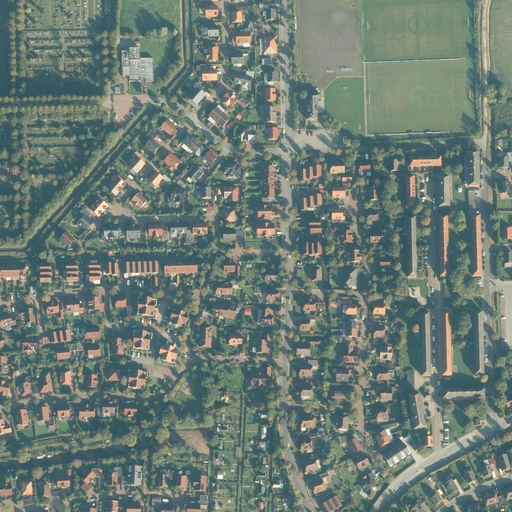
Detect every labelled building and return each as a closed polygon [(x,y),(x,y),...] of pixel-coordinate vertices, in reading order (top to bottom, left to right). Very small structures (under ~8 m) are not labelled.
[(206,9),(206,18),(218,17),(218,7),(208,7),(206,7),(206,9)] [(276,10),(267,11),(267,21),(276,21),(276,10)] [(242,13),(232,13),(232,23),(242,23),(242,13)] [(208,28),(208,37),(218,37),(218,27),(212,27),(208,27),(208,28)] [(263,37),(263,46),(277,46),(277,37),(263,37)] [(277,46),(263,46),(264,55),(277,54),(277,46)] [(153,65),(153,59),(140,59),(140,49),(129,49),(129,52),(121,52),(122,77),(129,77),(129,82),(141,82),(141,80),(143,80),(145,80),(145,82),(154,82),(153,65)] [(218,54),(218,49),(208,49),(208,54),(207,54),(207,60),(208,60),(208,61),(217,61),(217,54),(218,54)] [(241,55),(231,55),(232,65),(243,65),(243,55),(241,55)] [(206,71),(203,71),(203,72),(203,81),(216,81),(216,71),(206,71)] [(278,82),(277,72),(268,73),(268,83),(278,82)] [(242,86),(244,76),(236,75),(234,84),(242,86)] [(244,76),(242,86),(250,88),(252,78),(244,76)] [(199,87),(197,89),(205,95),(207,93),(199,87)] [(197,89),(193,94),(201,101),(205,96),(205,95),(197,89)] [(276,101),(275,90),(272,90),(265,90),(266,102),(276,101)] [(237,101),(229,93),(222,101),(231,109),(237,101)] [(197,106),(201,101),(193,94),(189,99),(197,106)] [(322,94),(306,94),(307,115),(307,121),(319,120),(319,100),(322,100),(322,94)] [(242,99),(239,102),(245,107),(248,104),(242,99)] [(209,117),(215,123),(223,114),(216,108),(209,117)] [(276,109),(264,109),(265,123),(277,123),(276,109)] [(223,114),(215,123),(222,128),(230,119),(223,114)] [(176,129),(167,121),(161,129),(170,137),(176,129)] [(247,141),(248,142),(254,137),(250,133),(250,129),(239,129),(240,133),(236,137),(242,143),(243,141),(245,141),(247,141)] [(277,140),(277,130),(273,130),(268,130),(269,141),(277,140)] [(152,140),(153,141),(157,136),(152,131),(145,138),(150,142),(152,140)] [(182,143),(188,149),(196,141),(189,135),(182,143)] [(153,141),(152,140),(150,142),(145,148),(153,155),(160,147),(153,141)] [(196,141),(188,149),(195,155),(202,147),(196,141)] [(137,159),(141,162),(143,158),(136,152),(133,155),(137,159)] [(217,158),(210,152),(203,159),(211,165),(217,158)] [(478,164),(478,153),(467,153),(468,189),(479,189),(479,176),(478,164)] [(171,155),(164,163),(168,166),(167,167),(173,172),(181,163),(180,162),(175,157),(174,158),(171,155)] [(393,161),(390,161),(390,171),(398,171),(398,165),(398,156),(393,157),(393,161)] [(441,157),(423,158),(423,168),(441,167),(441,157)] [(423,168),(423,158),(410,158),(410,168),(423,168)] [(507,169),(507,158),(498,158),(498,169),(507,169)] [(136,174),(144,165),(141,162),(137,159),(129,168),(136,174)] [(180,162),(181,163),(186,167),(189,164),(183,159),(180,162)] [(370,162),(358,163),(359,174),(363,174),(363,175),(366,174),(366,173),(370,173),(370,162)] [(336,174),(344,174),(344,163),(337,164),(337,163),(329,163),(330,175),(336,175),(336,174)] [(237,165),(223,165),(224,175),(227,175),(227,179),(237,179),(237,178),(237,167),(237,165)] [(195,167),(191,172),(200,179),(204,174),(195,167)] [(321,178),(320,167),(312,167),(313,170),(313,178),(321,178)] [(200,179),(191,172),(187,176),(196,184),(200,179)] [(121,174),(117,179),(123,184),(128,180),(121,174)] [(163,179),(156,174),(149,182),(156,187),(163,179)] [(115,197),(125,186),(123,184),(117,179),(114,177),(110,181),(113,184),(107,190),(115,197)] [(405,194),(415,193),(414,177),(404,177),(405,194)] [(438,177),(438,192),(449,192),(449,177),(438,177)] [(180,189),(183,189),(186,187),(179,181),(177,184),(180,187),(180,189)] [(508,183),(500,183),(500,194),(509,194),(508,183)] [(238,202),(238,188),(225,189),(225,193),(225,200),(227,200),(227,202),(238,202)] [(342,188),(332,188),(332,199),(344,199),(344,191),(344,188),(342,188)] [(378,201),(378,188),(368,188),(368,201),(378,201)] [(173,193),(171,193),(171,203),(174,203),(174,204),(184,204),(183,189),(180,189),(173,190),(173,193)] [(211,189),(201,189),(202,199),(211,199),(211,189)] [(450,209),(449,192),(438,192),(439,209),(450,209)] [(415,209),(415,193),(405,194),(405,209),(415,209)] [(141,209),(147,202),(138,194),(132,201),(141,209)] [(108,206),(99,200),(95,205),(103,212),(108,206)] [(99,217),(103,212),(95,205),(90,211),(99,217)] [(84,216),(88,219),(90,216),(84,210),(79,215),(83,218),(84,216)] [(235,211),(224,211),(225,223),(235,223),(235,211)] [(338,211),(331,211),(331,212),(332,221),(340,221),(344,221),(344,215),(342,215),(342,211),(338,211)] [(375,213),(367,213),(367,223),(378,222),(377,213),(375,213)] [(87,231),(94,224),(88,219),(84,216),(83,218),(78,224),(87,231)] [(480,224),(480,216),(471,216),(473,278),(481,278),(481,267),(481,253),(480,236),(480,224)] [(415,231),(415,217),(407,218),(407,232),(415,231)] [(439,217),(439,231),(447,231),(447,217),(439,217)] [(171,236),(179,235),(179,225),(170,225),(171,232),(171,236)] [(187,225),(179,225),(179,235),(187,235),(187,232),(187,225)] [(194,232),(194,236),(207,236),(207,225),(194,226),(194,232)] [(263,226),(258,226),(258,236),(275,236),(275,233),(274,225),(269,225),(263,226)] [(162,226),(149,226),(149,237),(153,237),(153,238),(158,238),(158,237),(162,237),(162,232),(162,226)] [(104,228),(104,238),(108,238),(108,239),(114,239),(114,238),(118,238),(118,230),(118,228),(114,228),(114,227),(108,227),(108,228),(104,228)] [(130,228),(127,228),(127,239),(130,239),(130,240),(136,240),(136,239),(139,239),(139,235),(139,228),(135,228),(135,227),(130,227),(130,228)] [(511,241),(511,229),(501,230),(501,242),(511,241)] [(351,244),(351,231),(343,231),(340,231),(340,233),(341,244),(351,244)] [(416,247),(415,231),(407,232),(408,247),(416,247)] [(439,231),(439,246),(448,245),(447,231),(439,231)] [(235,232),(224,232),(224,242),(235,242),(235,232)] [(74,241),(66,234),(60,241),(68,248),(74,241)] [(380,234),(370,234),(370,244),(382,244),(382,236),(382,234),(380,234)] [(448,245),(439,246),(439,260),(448,259),(448,245)] [(416,264),(416,247),(408,247),(408,264),(416,264)] [(359,263),(359,252),(352,252),(349,252),(349,253),(349,264),(359,263)] [(448,259),(439,260),(440,278),(448,278),(448,259)] [(380,260),(380,270),(391,270),(391,260),(380,260)] [(224,262),(224,272),(234,272),(234,262),(224,262)] [(417,280),(416,264),(408,264),(408,280),(417,280)] [(356,288),(356,270),(342,270),(342,288),(356,288)] [(278,281),(278,272),(271,272),(272,271),(265,271),(265,282),(271,282),(271,281),(278,281)] [(321,282),(321,272),(319,272),(311,271),(311,282),(321,282)] [(224,294),(224,284),(216,284),(215,294),(224,294)] [(224,284),(224,294),(232,295),(232,286),(232,284),(230,284),(224,284)] [(266,290),(266,300),(278,301),(279,290),(266,290)] [(125,297),(115,297),(115,307),(125,307),(125,297)] [(89,305),(89,310),(96,310),(99,310),(99,304),(98,298),(87,298),(87,305),(89,305)] [(137,315),(153,317),(154,305),(156,306),(156,301),(138,298),(137,303),(138,303),(137,315)] [(78,305),(78,300),(65,301),(66,313),(79,312),(78,305)] [(319,302),(308,301),(307,311),(319,311),(319,308),(319,303),(319,302)] [(46,304),(47,313),(58,312),(58,310),(57,303),(46,304)] [(211,315),(218,317),(219,316),(221,306),(214,304),(211,315)] [(350,304),(346,304),(345,313),(355,314),(356,305),(350,304)] [(383,304),(374,304),(373,313),(384,314),(384,308),(384,304),(383,304)] [(227,316),(229,307),(221,305),(221,306),(219,316),(226,317),(227,316)] [(227,316),(234,317),(236,307),(229,306),(229,307),(227,316)] [(34,322),(32,309),(24,310),(24,311),(19,311),(20,316),(25,315),(26,323),(34,322)] [(169,323),(184,328),(188,315),(173,310),(169,323)] [(483,320),(482,310),(473,310),(475,374),(484,374),(484,362),(483,346),(483,333),(483,320)] [(429,320),(429,311),(419,311),(421,376),(430,376),(430,364),(429,351),(429,335),(429,320)] [(451,375),(449,311),(440,311),(440,321),(441,333),(441,348),(441,362),(442,375),(451,375)] [(0,317),(0,326),(0,327),(12,325),(11,319),(10,315),(0,317)] [(272,326),(273,315),(269,315),(261,315),(261,326),(272,326)] [(309,321),(299,321),(299,330),(309,330),(309,321)] [(384,328),(374,327),(373,337),(384,337),(384,328)] [(92,338),(92,328),(84,329),(84,339),(92,338)] [(92,328),(92,338),(100,338),(99,328),(92,328)] [(62,331),(63,342),(70,341),(68,330),(62,331)] [(133,348),(149,350),(150,339),(151,339),(152,334),(133,332),(133,337),(134,337),(133,348)] [(236,334),(229,334),(229,345),(234,345),(234,344),(235,344),(235,345),(237,345),(237,344),(241,344),(242,336),(236,335),(236,334)] [(112,345),(113,345),(122,347),(123,340),(113,338),(112,345)] [(36,350),(36,340),(22,340),(21,349),(23,349),(23,351),(32,351),(32,350),(36,350)] [(257,341),(256,353),(266,353),(267,341),(264,341),(257,341)] [(302,345),(296,345),(296,355),(300,355),(300,357),(304,357),(304,356),(309,356),(309,344),(302,344),(302,345)] [(113,345),(112,353),(122,355),(123,347),(122,347),(113,345)] [(343,361),(356,362),(357,353),(352,353),(352,345),(344,345),(344,353),(343,353),(343,361)] [(94,347),(87,347),(88,358),(93,358),(93,357),(99,357),(99,346),(94,346),(94,347)] [(162,346),(159,360),(175,365),(179,351),(162,346)] [(384,350),(380,350),(380,358),(383,358),(383,360),(390,360),(390,358),(391,358),(391,351),(390,351),(390,348),(384,348),(384,350)] [(68,349),(57,350),(57,359),(69,358),(68,351),(68,349)] [(307,366),(299,366),(299,376),(311,376),(311,367),(311,366),(307,366)] [(117,369),(108,369),(107,381),(119,381),(119,371),(119,369),(117,369)] [(345,370),(337,369),(336,380),(347,381),(347,371),(347,370),(345,370)] [(385,370),(377,370),(376,379),(387,380),(387,370),(385,370)] [(147,373),(128,371),(127,376),(129,377),(127,388),(144,390),(145,379),(147,379),(147,373)] [(38,387),(39,394),(52,392),(50,379),(49,372),(40,373),(41,380),(37,381),(38,387)] [(69,372),(59,372),(59,385),(70,384),(70,375),(70,372),(69,372)] [(264,375),(252,374),(251,385),(256,385),(256,386),(262,387),(262,385),(267,386),(267,376),(267,375),(264,375)] [(95,379),(96,376),(86,375),(86,386),(95,387),(95,383),(96,384),(97,379),(95,379)] [(7,396),(9,384),(5,383),(0,382),(0,396),(1,396),(1,395),(4,396),(7,396)] [(29,394),(27,382),(17,384),(19,395),(20,395),(22,397),(24,396),(25,394),(29,394)] [(309,387),(301,387),(301,396),(311,396),(311,387),(309,387)] [(353,393),(353,388),(334,388),(333,397),(331,397),(330,401),(349,402),(349,392),(353,393)] [(471,389),(471,398),(485,398),(485,388),(471,389)] [(443,389),(443,399),(456,398),(456,389),(443,389)] [(471,389),(456,389),(456,398),(471,398),(471,389)] [(391,390),(381,390),(381,399),(391,399),(391,390)] [(511,405),(511,397),(508,390),(501,394),(508,407),(511,405)] [(420,400),(419,393),(407,395),(413,426),(424,424),(422,412),(420,400)] [(57,407),(58,418),(70,416),(69,410),(74,410),(73,402),(66,402),(67,406),(57,407)] [(113,414),(114,414),(114,404),(103,404),(103,407),(103,414),(109,414),(109,416),(113,416),(113,414)] [(136,415),(137,406),(124,406),(124,414),(136,415)] [(94,407),(79,407),(79,419),(94,419),(94,407)] [(47,418),(47,408),(36,409),(37,420),(48,419),(47,418)] [(375,410),(376,419),(387,418),(386,409),(375,410)] [(27,425),(25,411),(18,412),(19,413),(16,414),(17,425),(21,425),(21,426),(27,425)] [(307,428),(306,416),(299,417),(299,428),(307,428)] [(346,429),(347,418),(337,418),(337,429),(346,429)] [(3,420),(0,420),(0,434),(11,432),(10,426),(5,427),(3,420)] [(373,435),(376,441),(387,437),(385,431),(380,432),(373,435)] [(345,437),(338,438),(340,446),(346,442),(345,437)] [(387,437),(376,441),(379,448),(390,443),(387,437)] [(355,438),(347,443),(353,454),(361,449),(355,438)] [(310,439),(299,441),(300,450),(311,449),(310,439)] [(397,447),(396,448),(403,458),(410,454),(405,446),(403,443),(397,447)] [(391,452),(389,452),(396,463),(403,458),(396,448),(395,449),(391,452)] [(388,453),(383,457),(384,459),(385,460),(390,467),(396,463),(389,452),(388,453)] [(510,468),(506,455),(498,458),(502,470),(510,468)] [(354,461),(359,469),(368,464),(363,456),(356,460),(354,461)] [(315,460),(303,463),(305,472),(317,469),(315,460)] [(141,467),(127,466),(126,477),(120,477),(120,484),(140,486),(141,467)] [(492,474),(489,466),(481,469),(484,477),(492,474)] [(114,472),(106,472),(105,486),(117,487),(117,476),(120,476),(120,468),(114,467),(114,472)] [(97,476),(88,468),(80,478),(85,483),(80,488),(86,493),(92,488),(89,485),(97,476)] [(186,476),(177,475),(176,488),(186,489),(187,480),(190,481),(191,471),(187,471),(186,476)] [(168,476),(158,475),(157,487),(167,488),(168,480),(173,481),(174,473),(168,472),(168,476)] [(365,477),(367,479),(369,476),(373,480),(376,477),(371,472),(365,477)] [(475,481),(471,472),(464,475),(468,484),(475,481)] [(208,476),(195,475),(194,491),(207,492),(208,476)] [(70,476),(57,477),(58,488),(71,487),(70,476)] [(373,480),(369,476),(367,479),(361,485),(360,487),(362,489),(364,489),(367,492),(367,496),(369,498),(371,498),(374,496),(374,492),(376,490),(378,490),(380,488),(380,486),(378,485),(377,485),(373,480)] [(11,485),(0,485),(0,496),(12,496),(11,489),(16,489),(16,479),(11,480),(11,485)] [(321,480),(310,484),(314,494),(325,490),(321,480)] [(452,480),(444,484),(450,494),(457,490),(452,481),(452,480)] [(32,482),(19,482),(20,496),(32,495),(32,482)] [(49,484),(39,485),(39,497),(50,497),(49,484)] [(511,487),(503,490),(505,495),(506,501),(511,499),(511,487)] [(496,493),(482,497),(485,506),(497,503),(499,502),(497,498),(496,493)] [(437,494),(430,499),(435,506),(442,500),(437,494)] [(201,505),(188,504),(187,511),(201,511),(202,506),(208,506),(208,496),(201,496),(201,505)] [(330,500),(335,509),(341,506),(335,496),(330,500)] [(330,500),(325,503),(330,511),(335,509),(330,500)] [(108,509),(108,511),(116,511),(117,509),(118,508),(117,506),(117,502),(108,502),(108,509)] [(480,511),(477,502),(463,507),(464,511),(480,511)] [(330,511),(325,503),(320,506),(323,511),(330,511)]
